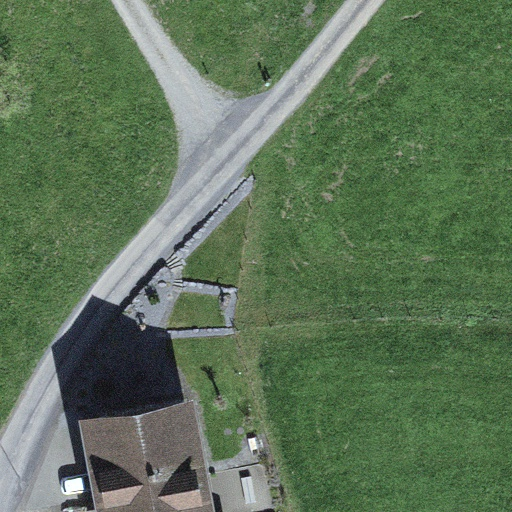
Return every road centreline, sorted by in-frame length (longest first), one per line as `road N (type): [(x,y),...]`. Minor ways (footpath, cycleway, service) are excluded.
road 1 (track): [(2,511),(56,324),(357,0)]
road 2 (track): [(120,0),(216,152)]
